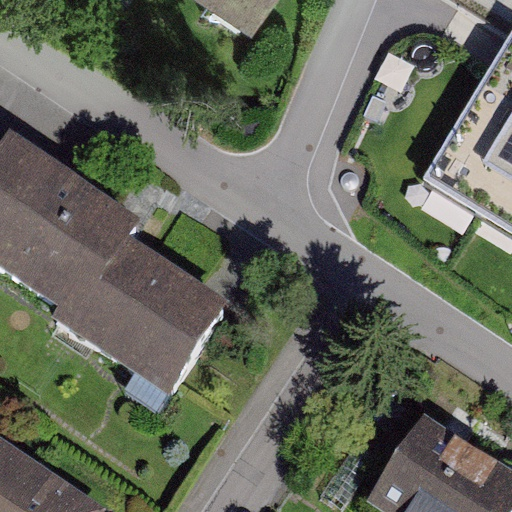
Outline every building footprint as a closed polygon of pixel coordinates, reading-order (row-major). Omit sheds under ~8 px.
[(227,0),(251,16),(261,0),(227,0)] [(511,54),(506,64),(421,197),(511,254),(511,54)] [(146,233),(9,151),(0,165),(0,281),(63,319),(54,335),(173,407),(228,317),(130,259),(146,233)] [(511,511),(511,484),(426,427),(369,511),(511,511)] [(92,511),(0,454),(0,511),(92,511)]
